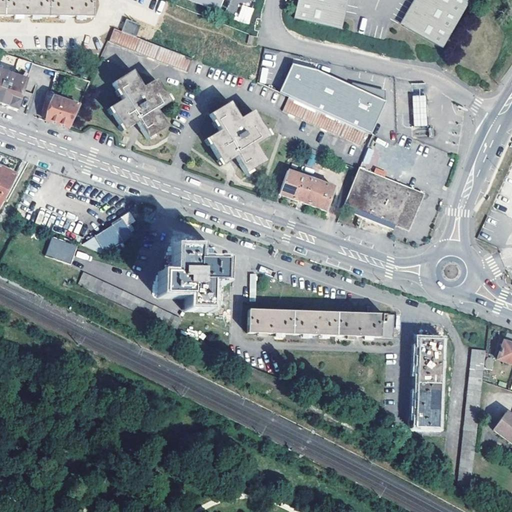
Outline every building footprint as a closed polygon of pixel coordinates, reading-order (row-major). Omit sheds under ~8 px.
[(93,14),(92,0),(0,0),(0,13),(25,14),(70,14),(93,14)] [(181,0),(216,14),(221,0),(181,0)] [(295,0),(291,20),(334,29),(340,0),(295,0)] [(465,3),(458,0),(415,0),(400,27),(439,49),(465,3)] [(237,21),(250,24),(254,8),(241,4),(237,21)] [(139,26),(124,20),(119,32),(134,38),(139,26)] [(190,61),(154,46),(134,38),(119,32),(112,29),(107,44),(185,75),(190,61)] [(28,81),(33,64),(3,53),(0,60),(0,103),(4,105),(8,106),(7,108),(17,112),(17,110),(28,114),(34,95),(24,92),(28,81)] [(292,65),(279,93),(288,97),(366,131),(371,134),(385,102),(350,86),(315,71),(292,65)] [(121,133),(135,124),(146,142),(152,139),(151,137),(166,128),(155,111),(169,102),(166,96),(163,97),(153,80),(140,89),(129,72),(110,85),(115,92),(112,93),(116,99),(117,98),(120,102),(107,111),(110,116),(112,115),(119,126),(118,128),(121,133)] [(352,83),(350,86),(385,102),(385,91),(352,83)] [(425,126),(423,96),(408,97),(410,127),(425,126)] [(47,115),(44,121),(69,129),(79,106),(53,97),(50,105),(47,115)] [(360,145),(366,131),(288,97),(283,110),(360,145)] [(203,142),(207,148),(209,147),(218,161),(215,162),(219,168),(235,159),(246,176),(251,173),(250,172),(264,163),(254,146),(269,138),(265,131),(263,132),(251,112),(238,120),(227,104),(208,116),(212,123),(210,124),(214,130),(216,129),(219,133),(203,142)] [(16,175),(0,166),(0,206),(7,194),(6,193),(16,175)] [(358,168),(346,200),(409,225),(421,194),(358,168)] [(287,171),(278,194),(326,211),(334,188),(287,171)] [(134,222),(129,213),(111,224),(112,225),(94,237),(104,253),(111,249),(116,257),(128,249),(123,242),(132,236),(127,227),(134,222)] [(77,247),(51,238),(45,256),(70,265),(77,247)] [(195,250),(174,249),(173,275),(162,275),(161,295),(187,296),(187,308),(207,309),(208,282),(221,283),(221,263),(215,263),(194,262),(195,250)] [(181,319),(84,272),(78,284),(176,331),(181,319)] [(393,315),(247,310),(247,334),(269,334),(314,336),(358,337),(393,339),(393,315)] [(440,340),(417,340),(417,358),(415,403),(415,428),(437,429),(440,340)] [(511,347),(502,344),(495,362),(511,367),(511,347)] [(485,352),(472,350),(459,472),(471,474),(485,352)] [(486,358),(484,368),(491,369),(493,359),(486,358)] [(511,420),(505,415),(492,433),(511,446),(511,420)]
